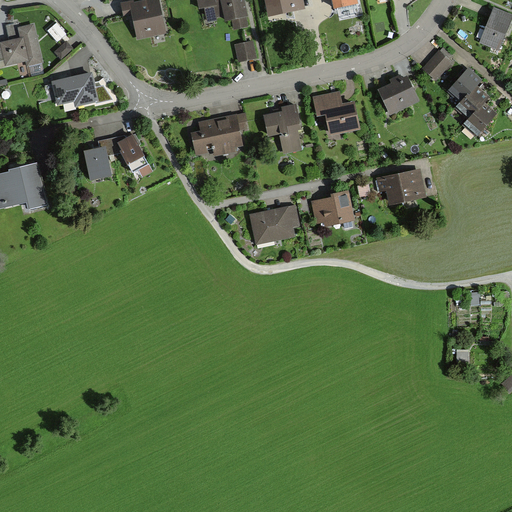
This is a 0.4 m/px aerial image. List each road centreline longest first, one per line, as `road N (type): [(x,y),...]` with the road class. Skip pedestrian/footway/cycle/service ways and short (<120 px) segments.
road 1 (track): [(203,209),(255,268),(325,261),(436,286),(511,274)]
road 2 (residential): [(145,108),(382,55),(420,34),(443,0)]
road 3 (residential): [(145,108),(203,209),(390,168)]
road 4 (residential): [(56,0),(145,108)]
